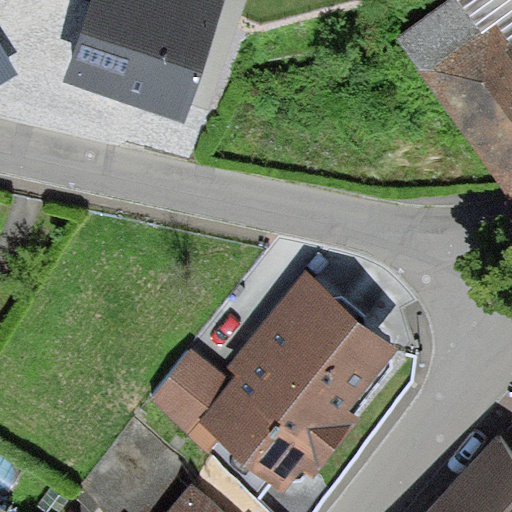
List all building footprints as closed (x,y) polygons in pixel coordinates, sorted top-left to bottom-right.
[(99,0),(77,71),(188,107),(222,0),(99,0)] [(511,175),(511,0),(456,0),(408,36),(511,175)] [(0,84),(27,67),(0,25),(0,84)] [(230,371),(208,400),(279,454),(296,432),(307,441),(340,398),(328,389),(381,319),(303,259),(258,319),(265,324),(230,371)] [(208,400),(230,371),(181,335),(145,382),(194,418),(208,400)] [(121,511),(103,495),(116,481),(133,494),(182,440),(135,397),(40,511),(121,511)] [(511,511),(511,449),(498,432),(430,511),(511,511)] [(196,453),(183,468),(232,511),(293,511),(211,436),(196,453)] [(232,511),(183,468),(144,511),(232,511)]
